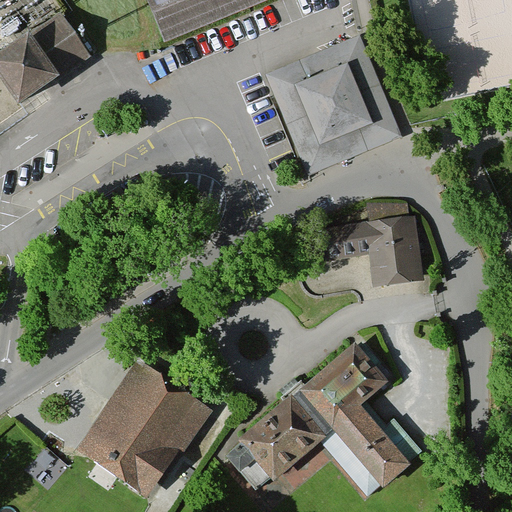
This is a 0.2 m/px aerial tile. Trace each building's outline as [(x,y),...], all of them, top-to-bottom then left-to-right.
[(12,0),(16,10),(38,0),(12,0)] [(149,0),(165,40),(265,0),(149,0)] [(0,84),(14,105),(86,55),(57,13),(40,25),(26,34),(24,31),(0,47),(0,84)] [(359,33),(264,71),(305,174),(401,136),(359,33)] [(420,217),(337,224),(339,252),(370,250),(373,283),(425,278),(420,217)] [(393,378),(357,337),(228,449),(266,492),(281,480),(290,490),(330,455),(368,499),(415,458),(366,402),(393,378)] [(145,492),(211,410),(143,356),(78,439),(145,492)]
